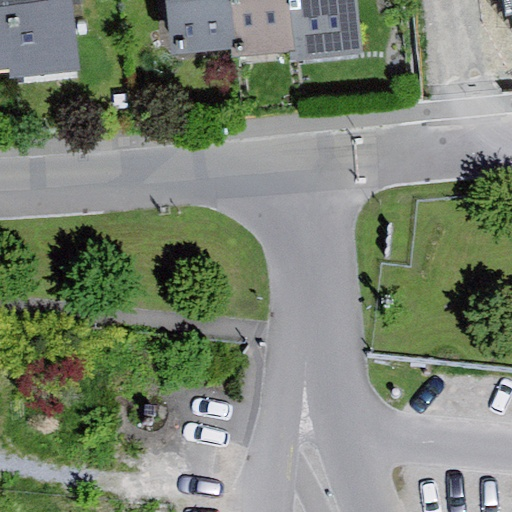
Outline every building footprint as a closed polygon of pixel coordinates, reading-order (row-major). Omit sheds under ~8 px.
[(0,0),(0,71),(19,70),(12,0),(0,0)] [(73,0),(12,0),(19,70),(19,77),(81,72),(73,0)] [(166,0),(172,56),(237,50),(231,0),(166,0)] [(293,0),(231,0),(237,50),(238,59),(299,53),(293,0)] [(356,0),(293,0),(299,53),(300,61),(362,55),(356,0)]
